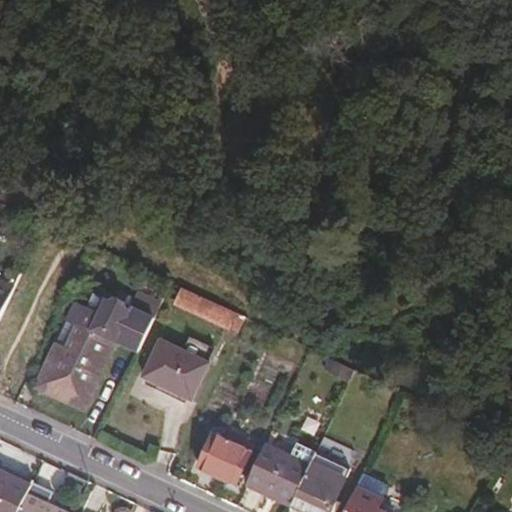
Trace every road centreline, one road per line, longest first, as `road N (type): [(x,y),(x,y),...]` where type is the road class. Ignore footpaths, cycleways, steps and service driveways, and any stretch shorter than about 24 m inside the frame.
road 1 (track): [(0,176),(511,424)]
road 2 (track): [(186,0),(243,102),(249,124),(237,150),(168,166),(91,218),(60,256),(0,378)]
road 3 (track): [(237,150),(400,238),(511,212)]
road 4 (residential): [(0,422),(191,511)]
